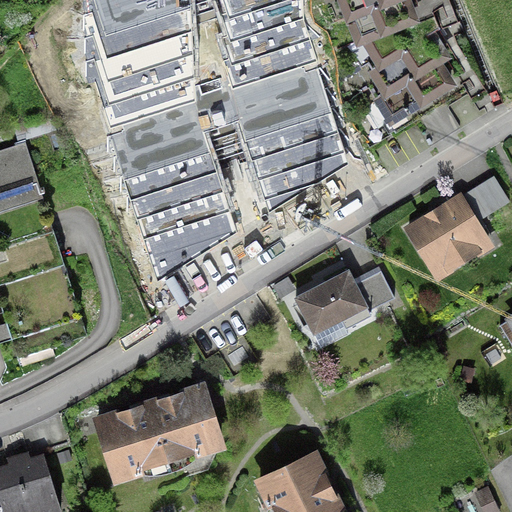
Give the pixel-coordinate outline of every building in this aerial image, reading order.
[(304,16),(302,0),(85,0),(87,56),(158,278),(236,231),(216,160),(245,151),(269,211),(348,164),(304,16)] [(340,0),(360,45),(354,49),(368,73),(363,77),(376,99),(372,102),(390,130),(464,84),(435,30),(430,33),(417,0),(340,0)] [(26,151),(0,159),(0,295),(19,356),(85,335),(26,151)] [(497,242),(467,195),(407,231),(436,279),(497,242)] [(378,316),(354,272),(297,301),(320,341),(378,316)] [(221,448),(202,388),(97,421),(116,482),(221,448)] [(74,511),(57,448),(0,466),(0,489),(6,511),(74,511)] [(342,511),(316,456),(259,484),(272,511),(342,511)] [(497,511),(488,488),(476,493),(482,511),(497,511)]
